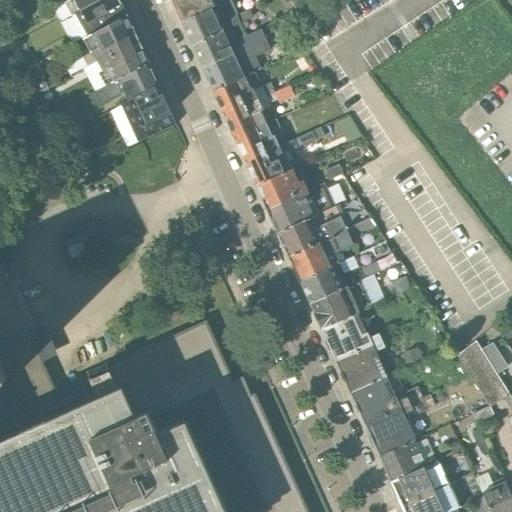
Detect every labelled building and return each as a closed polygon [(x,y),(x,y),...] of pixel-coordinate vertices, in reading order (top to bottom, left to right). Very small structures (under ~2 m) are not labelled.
[(120,0),(69,0),(64,3),(72,17),(76,15),(88,36),(127,14),(120,0)] [(214,0),(171,0),(181,21),(216,6),(217,6),(214,0)] [(216,6),(181,21),(192,44),(231,27),(240,23),(237,15),(236,14),(235,13),(222,19),(216,6)] [(250,9),(237,15),(240,23),(253,17),(250,9)] [(127,14),(88,36),(84,39),(91,52),(83,57),(88,66),(97,61),(138,38),(127,14)] [(231,27),(192,44),(202,68),(266,40),(261,30),(237,40),(231,27)] [(138,38),(97,61),(102,70),(99,73),(106,85),(149,62),(138,38)] [(213,91),(254,72),(260,70),(254,57),(270,50),(266,40),(202,68),(213,91)] [(149,62),(106,85),(89,94),(96,107),(120,94),(121,91),(122,90),(128,101),(159,83),(149,62)] [(40,92),(49,87),(43,76),(44,75),(37,63),(27,68),(40,92)] [(254,72),(213,91),(223,115),(258,100),(253,89),(257,87),(259,82),(254,72)] [(267,96),(275,92),(270,81),(262,85),(267,96)] [(159,83),(128,101),(129,101),(121,105),(138,141),(177,123),(159,83)] [(280,102),(295,96),(290,86),(275,92),(278,99),(280,102)] [(270,103),(278,99),(275,92),(267,96),(270,103)] [(258,100),(223,115),(234,139),(266,124),(260,111),(262,110),(258,100)] [(56,123),(61,134),(73,127),(67,117),(56,123)] [(276,120),(266,124),(234,139),(244,162),(279,147),(274,136),(282,133),(276,120)] [(298,148),(316,139),(313,131),(295,139),(298,148)] [(279,147),(244,162),(255,186),(287,172),(282,159),(284,158),(279,147)] [(330,180),(343,173),(339,164),(326,171),(330,180)] [(293,169),(287,172),(255,186),(257,189),(256,191),(258,195),(260,195),(267,210),(308,192),(303,181),(299,183),(293,169)] [(335,208),(325,184),(267,210),(278,233),(335,208)] [(337,207),(335,208),(278,233),(289,257),(348,230),(343,220),(337,207)] [(301,281),(338,263),(334,254),(353,245),(350,239),(363,233),(374,228),(370,220),(360,225),(348,230),(289,257),(299,281),(301,280),(301,281)] [(86,239),(67,248),(73,259),(91,250),(86,239)] [(311,303),(361,281),(380,272),(376,262),(361,268),(360,266),(343,274),(338,263),(301,281),(311,303)] [(309,511),(256,393),(252,395),(244,376),(233,381),(207,321),(138,352),(95,372),(106,395),(66,412),(45,367),(29,330),(30,329),(1,265),(0,266),(0,511),(309,511)] [(411,286),(406,276),(392,283),(397,293),(411,286)] [(361,281),(311,303),(323,330),(359,313),(357,314),(350,294),(364,288),(361,281)] [(359,313),(323,330),(337,361),(381,341),(378,334),(370,338),(359,313)] [(511,336),(511,329),(509,323),(500,328),(506,339),(511,336)] [(378,332),(382,341),(393,336),(389,327),(378,332)] [(381,341),(337,361),(351,392),(386,376),(375,352),(384,348),(381,341)] [(490,406),(503,397),(509,393),(482,350),(476,341),(457,356),(488,407),(490,406)] [(481,350),(489,362),(501,354),(493,342),(481,350)] [(422,357),(417,347),(400,355),(405,365),(422,357)] [(365,424),(422,399),(418,388),(405,393),(396,373),(387,378),(386,376),(351,392),(365,424)] [(435,406),(430,395),(423,399),(428,410),(435,406)] [(422,399),(365,424),(379,455),(415,441),(404,414),(414,409),(417,416),(428,411),(428,410),(423,399),(422,399)] [(494,414),(490,406),(488,407),(472,414),(475,422),(478,421),(483,426),(494,422),(493,415),(494,414)] [(490,449),(480,429),(471,433),(482,454),(490,449)] [(416,440),(415,441),(379,455),(391,481),(426,465),(416,440)] [(461,448),(458,441),(449,444),(452,451),(461,448)] [(426,465),(391,481),(393,485),(391,487),(395,494),(397,494),(398,498),(399,500),(402,499),(404,503),(451,483),(440,459),(426,465)] [(494,486),(482,491),(485,497),(491,511),(511,511),(511,493),(505,478),(492,483),(494,486)] [(451,483),(404,503),(406,508),(404,509),(405,511),(449,511),(461,507),(451,483)] [(478,511),(491,511),(485,497),(473,502),(478,511)]
